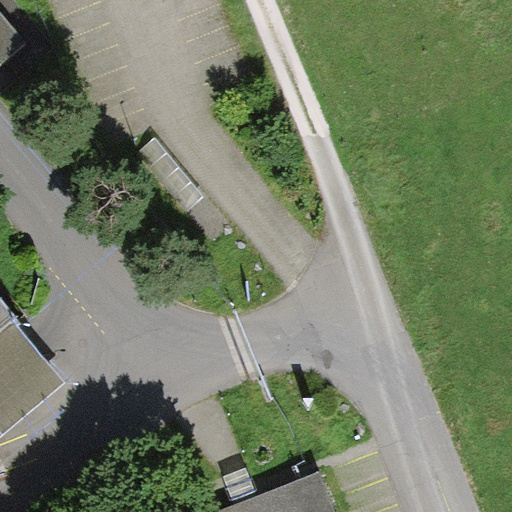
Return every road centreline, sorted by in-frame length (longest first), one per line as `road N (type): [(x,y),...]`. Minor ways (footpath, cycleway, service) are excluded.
road 1 (residential): [(452,511),(345,221)]
road 2 (track): [(259,0),(345,221)]
